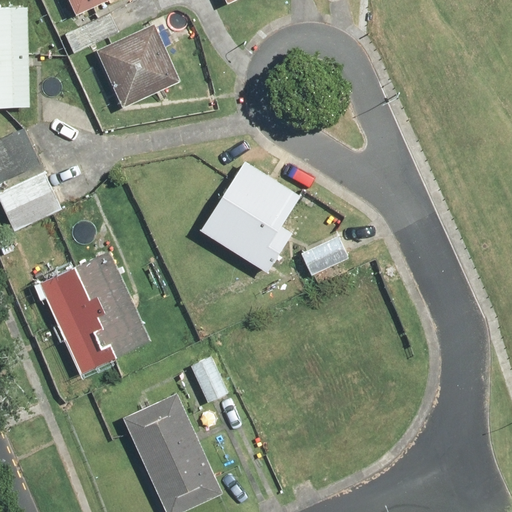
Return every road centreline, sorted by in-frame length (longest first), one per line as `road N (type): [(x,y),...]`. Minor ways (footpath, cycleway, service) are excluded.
road 1 (residential): [(394,188),(294,125),(270,95),(266,60),(303,36),(328,38),(355,60)]
road 2 (residential): [(452,454),(469,398),(467,342),(394,188)]
road 3 (residential): [(355,60),(394,188)]
